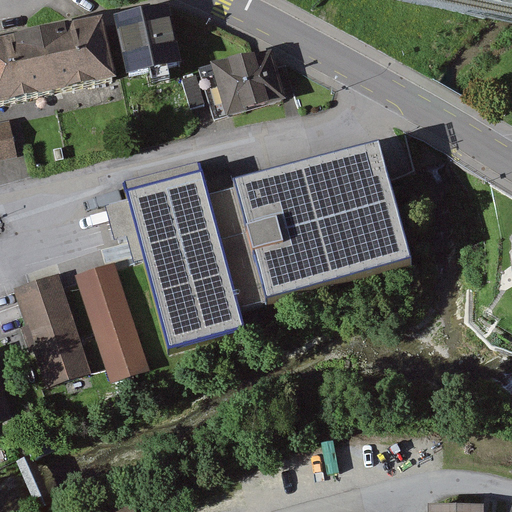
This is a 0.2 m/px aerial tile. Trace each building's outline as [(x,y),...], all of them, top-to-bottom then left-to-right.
[(155,15),(100,28),(113,86),(168,74),(155,15)] [(86,27),(0,46),(0,111),(100,89),(86,27)] [(264,56),(201,72),(215,125),(278,110),(264,56)] [(193,168),(114,188),(157,362),(229,344),(223,321),(382,281),(352,159),(227,190),(223,175),(196,182),(193,168)] [(511,257),(494,279),(511,293),(511,257)] [(110,268),(71,280),(104,389),(144,377),(110,268)] [(55,280),(10,293),(39,395),(84,382),(55,280)] [(108,511),(135,511),(131,502),(108,511)]
